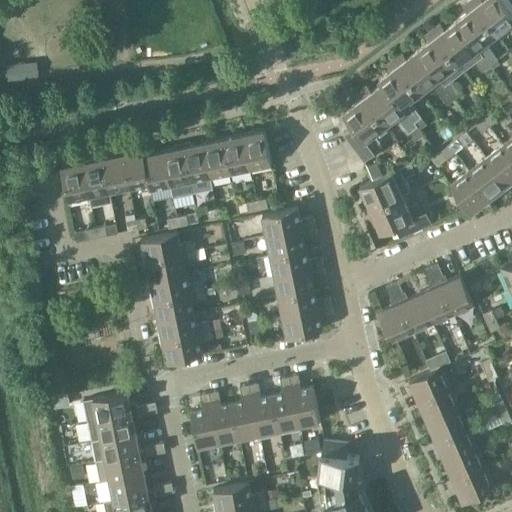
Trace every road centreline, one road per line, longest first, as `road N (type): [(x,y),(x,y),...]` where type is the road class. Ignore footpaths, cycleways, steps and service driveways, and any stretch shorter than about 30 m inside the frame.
road 1 (residential): [(164,385),(149,370),(122,239),(72,249),(61,237),(45,151)]
road 2 (residential): [(253,0),(327,195),(344,281)]
road 3 (residential): [(164,385),(357,344)]
road 4 (residential): [(344,281),(383,271),(511,209)]
road 5 (residential): [(357,344),(419,511)]
road 6 (residential): [(164,385),(189,511)]
